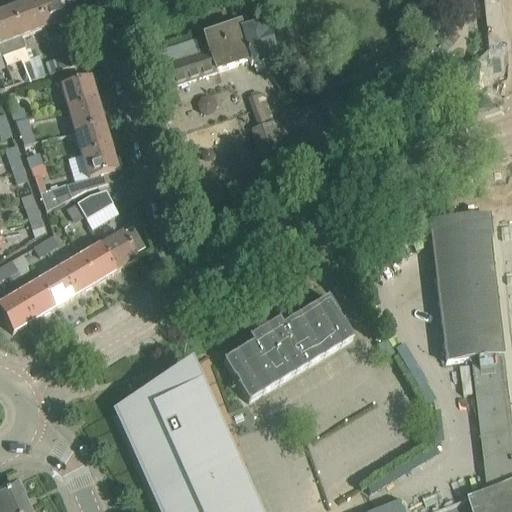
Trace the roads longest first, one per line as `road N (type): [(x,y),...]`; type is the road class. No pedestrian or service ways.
road 1 (unclassified): [(190,290),(371,187),(511,129)]
road 2 (residential): [(97,0),(190,290)]
road 3 (unclassified): [(22,391),(190,290)]
